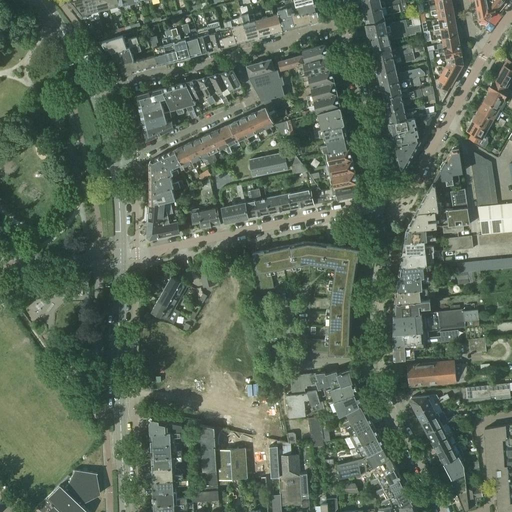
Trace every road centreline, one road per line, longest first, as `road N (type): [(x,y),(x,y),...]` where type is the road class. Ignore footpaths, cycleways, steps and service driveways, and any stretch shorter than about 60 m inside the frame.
road 1 (residential): [(443,511),(376,377),(380,200)]
road 2 (residential): [(380,200),(120,253)]
road 3 (tertiary): [(125,511),(120,261)]
road 4 (residential): [(114,161),(255,98),(234,54)]
road 5 (residential): [(380,200),(414,179),(490,43)]
road 6 (residential): [(342,22),(380,200)]
road 7 (unknown): [(206,382),(228,281),(226,235)]
road 8 (residential): [(234,54),(93,93)]
